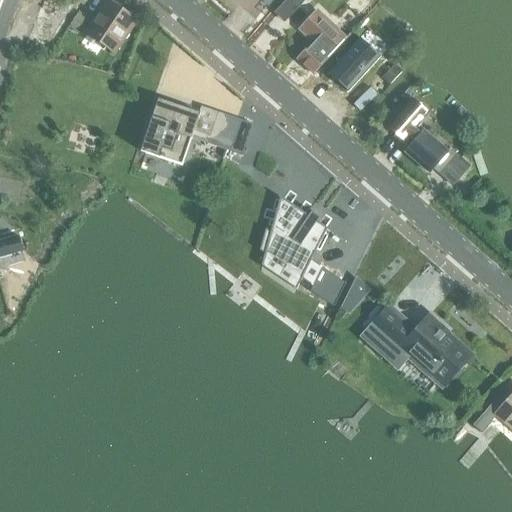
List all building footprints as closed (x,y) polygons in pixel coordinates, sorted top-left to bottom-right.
[(285,0),(274,13),(284,22),(304,0),(285,0)] [(113,53),(135,20),(109,2),(86,35),(113,53)] [(312,73),(343,40),(335,32),(329,20),(317,15),(303,31),(314,41),(297,59),(312,73)] [(360,39),(359,38),(327,73),(328,74),(329,73),(348,90),(347,91),(348,92),(380,57),(379,56),(377,58),(358,41),(360,39)] [(397,112),(384,127),(402,143),(405,140),(411,145),(405,152),(429,173),(432,169),(442,178),(460,157),(450,148),(448,151),(423,130),(418,125),(428,113),(410,97),(397,112)] [(210,137),(218,112),(201,106),(198,114),(158,100),(140,151),(181,165),(192,131),(210,137)] [(241,120),(234,141),(232,145),(244,149),(252,124),(241,120)] [(282,208),(257,257),(302,295),(327,244),(282,208)] [(19,246),(0,251),(0,268),(23,262),(19,246)] [(344,305),(348,309),(366,289),(356,280),(344,305)] [(378,315),(358,337),(396,371),(407,359),(441,389),(458,370),(471,355),(446,333),(448,330),(437,320),(432,326),(425,320),(416,330),(388,305),(378,315)] [(500,394),(472,426),(482,434),(495,418),(511,432),(511,395),(508,400),(500,394)]
